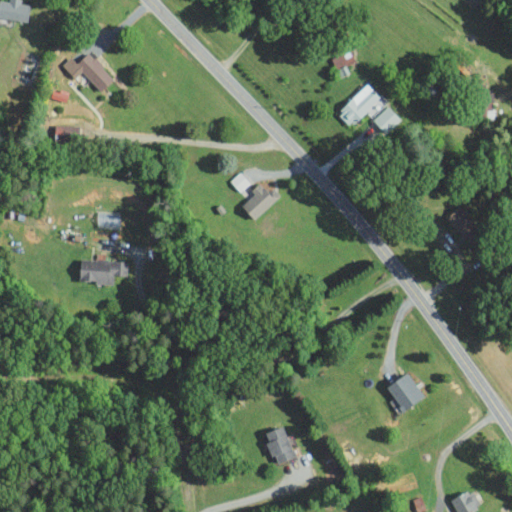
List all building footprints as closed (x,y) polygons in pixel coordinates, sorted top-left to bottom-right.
[(19,0),(6,0),(7,1),(0,0),(0,17),(26,21),(28,4),(20,3),(19,0)] [(355,60),(349,49),(331,58),(336,69),(355,60)] [(100,91),(113,78),(88,52),(74,64),(100,91)] [(385,103),(367,84),(335,113),(348,127),(366,110),(372,116),(385,103)] [(371,120),(384,134),(399,119),(387,105),(371,120)] [(53,144),(75,145),(76,126),(53,125),(53,144)] [(253,219),(279,195),(272,187),(267,192),(260,185),(239,204),(253,219)] [(444,217),(467,239),(479,226),(456,205),(444,217)] [(125,274),(126,259),(78,258),(77,281),(112,282),(112,273),(125,274)] [(422,396),(407,370),(385,383),(400,409),(422,396)] [(263,430),(273,462),(292,456),(282,424),(263,430)] [(470,487),(449,499),(455,511),(466,511),(480,504),(470,487)]
